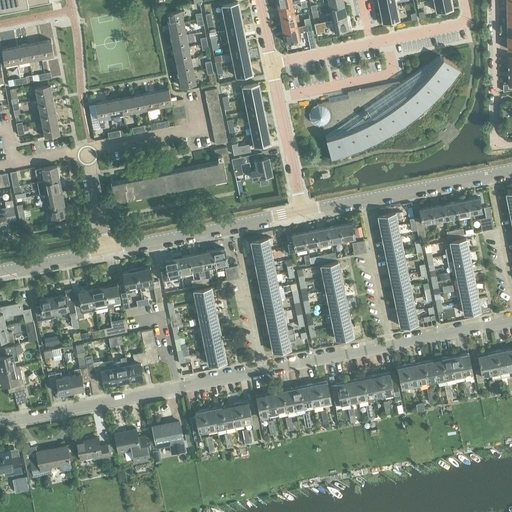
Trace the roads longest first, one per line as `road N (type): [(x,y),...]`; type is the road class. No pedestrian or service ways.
road 1 (unclassified): [(176,388),(0,419)]
road 2 (residential): [(391,346),(362,198)]
road 3 (residential): [(264,371),(235,224)]
road 4 (residential): [(277,98),(390,75),(387,41)]
road 5 (residential): [(86,150),(193,129),(192,93)]
road 6 (tertiary): [(106,251),(235,224)]
road 7 (unclassified): [(391,346),(264,371)]
road 8 (tertiary): [(362,198),(488,173)]
road 9 (residential): [(493,126),(493,0)]
road 10 (unclassified): [(511,321),(391,346)]
road 11 (residential): [(511,292),(488,173)]
